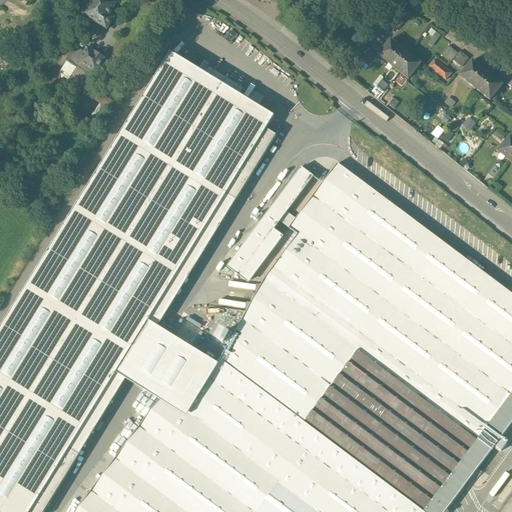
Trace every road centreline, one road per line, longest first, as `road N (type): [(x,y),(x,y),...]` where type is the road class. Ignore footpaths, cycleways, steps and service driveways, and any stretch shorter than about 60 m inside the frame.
road 1 (secondary): [(223,0),(511,226)]
road 2 (unknown): [(184,34),(268,86),(320,140)]
